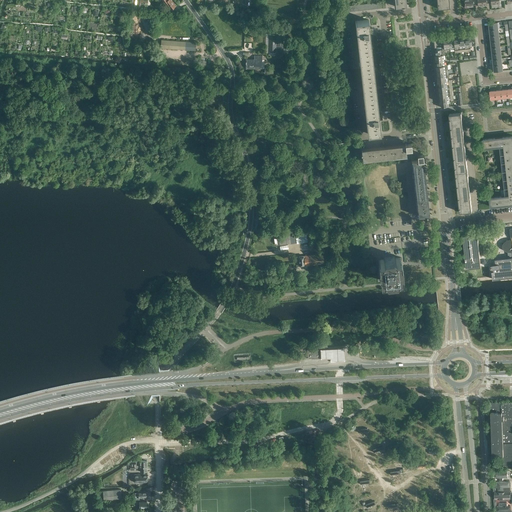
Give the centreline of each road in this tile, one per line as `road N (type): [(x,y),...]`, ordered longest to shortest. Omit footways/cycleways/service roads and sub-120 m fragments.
road 1 (unclassified): [(241,264),(254,204),(232,121),(233,69),(186,0)]
road 2 (secondary): [(171,383),(446,378)]
road 3 (secondary): [(444,362),(171,383)]
road 4 (secondary): [(0,415),(171,383)]
road 5 (residential): [(4,511),(74,481),(122,444),(158,441)]
road 6 (unclassified): [(476,511),(466,383)]
road 7 (unclassified): [(456,385),(471,511)]
road 8 (residential): [(395,134),(382,13)]
